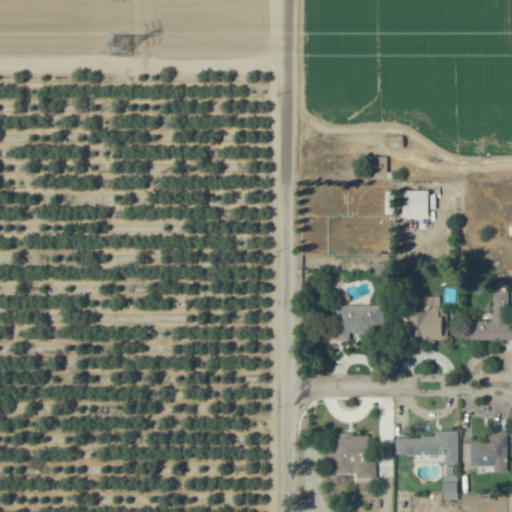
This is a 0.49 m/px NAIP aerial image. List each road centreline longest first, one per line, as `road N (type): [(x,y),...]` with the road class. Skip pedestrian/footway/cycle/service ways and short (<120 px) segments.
road 1 (tertiary): [(296,0),(294,511)]
road 2 (residential): [(295,386),(511,386)]
